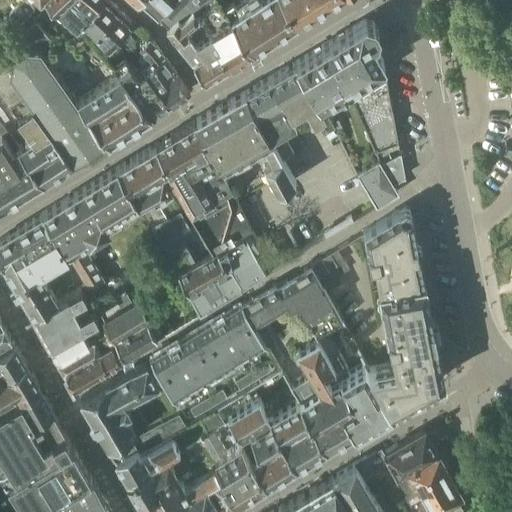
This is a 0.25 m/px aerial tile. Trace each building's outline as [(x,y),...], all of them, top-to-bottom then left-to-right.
[(22,0),(9,13),(14,19),(15,18),(17,21),(34,5),(38,0),(22,0)] [(62,0),(57,6),(71,20),(76,25),(77,25),(99,0),(62,0)] [(118,8),(109,0),(99,0),(77,25),(82,32),(90,40),(118,8)] [(158,19),(159,18),(175,0),(137,0),(158,19)] [(175,0),(159,18),(168,27),(176,19),(180,22),(192,11),(193,11),(197,8),(206,0),(210,0),(212,2),(214,0),(175,0)] [(198,13),(200,16),(211,30),(217,43),(215,44),(228,64),(251,50),(232,19),(230,18),(224,8),(217,0),(214,0),(212,2),(200,12),(198,13)] [(232,19),(251,50),(296,21),(284,0),(246,0),(236,7),(232,2),(224,8),(230,18),(232,19)] [(284,0),(296,21),(330,0),(284,0)] [(132,21),(118,8),(90,40),(94,44),(102,53),(132,21)] [(166,28),(177,42),(187,32),(185,30),(200,16),(198,13),(200,12),(197,8),(193,11),(192,11),(180,22),(176,19),(168,27),(166,28)] [(204,53),(192,60),(204,78),(228,64),(215,44),(217,43),(211,30),(200,16),(185,30),(187,32),(204,53)] [(0,48),(0,58),(73,160),(84,153),(85,155),(87,154),(86,152),(92,148),(93,150),(96,148),(95,147),(106,140),(77,99),(39,47),(50,37),(50,36),(35,18),(0,48)] [(321,45),(349,92),(351,95),(374,150),(398,140),(385,71),(381,64),(382,63),(382,62),(383,60),(372,41),(375,38),(377,30),(373,22),(365,20),(364,20),(321,45)] [(192,59),(192,60),(204,53),(187,32),(177,42),(192,59)] [(145,66),(169,101),(181,94),(189,88),(156,43),(149,36),(139,46),(148,55),(141,62),(145,66)] [(321,45),(295,61),(319,102),(322,108),(349,92),(321,45)] [(18,146),(43,179),(63,166),(63,167),(70,162),(69,162),(73,160),(0,58),(0,90),(4,98),(33,136),(20,144),(18,146)] [(119,73),(149,114),(169,101),(145,66),(137,72),(127,59),(115,69),(119,73)] [(295,61),(245,91),(282,158),(293,152),(279,127),(309,110),(322,133),(333,127),(322,108),(319,102),(295,61)] [(77,99),(106,140),(109,138),(109,139),(124,129),(124,130),(131,125),(149,114),(119,73),(101,84),(77,99)] [(219,106),(196,119),(225,176),(249,163),(243,154),(262,143),(267,151),(261,154),(264,160),(261,161),(277,190),(295,180),(282,158),(245,91),(230,100),(229,99),(218,106),(219,106)] [(116,167),(117,167),(137,201),(149,224),(166,216),(155,199),(171,189),(163,173),(166,170),(186,205),(213,249),(218,247),(241,286),(266,271),(265,270),(253,247),(259,244),(256,239),(256,237),(252,230),(248,223),(249,223),(248,221),(248,222),(244,214),(245,214),(244,213),(243,213),(240,206),(239,204),(236,197),(235,195),(231,188),(232,188),(231,187),(227,180),(227,179),(227,178),(226,178),(225,176),(196,119),(170,134),(169,133),(164,136),(165,137),(148,148),(144,151),(143,151),(142,151),(142,152),(137,155),(137,154),(135,155),(136,156),(131,158),(129,159),(125,162),(123,163),(119,166),(118,165),(116,167)] [(0,121),(0,187),(9,199),(11,198),(17,194),(35,183),(36,183),(37,183),(40,181),(42,180),(43,179),(18,146),(12,149),(10,146),(1,133),(6,130),(0,121)] [(356,172),(376,204),(397,191),(392,183),(404,176),(400,151),(380,163),(378,160),(356,172)] [(67,197),(41,213),(67,254),(86,287),(88,291),(103,282),(105,281),(82,243),(108,227),(104,221),(137,201),(117,167),(74,193),(74,192),(66,197),(67,197)] [(0,204),(9,199),(0,187),(0,204)] [(166,216),(149,224),(166,252),(179,276),(199,311),(241,286),(218,247),(213,249),(186,205),(166,216)] [(363,361),(390,406),(392,405),(391,405),(440,379),(443,378),(442,375),(438,355),(438,352),(437,352),(434,335),(436,334),(433,322),(432,322),(432,321),(431,321),(428,305),(429,305),(428,302),(424,282),(424,279),(423,279),(418,252),(421,249),(420,243),(416,242),(409,207),(404,205),(363,230),(367,251),(369,262),(373,261),(378,288),(378,290),(379,290),(387,332),(386,332),(388,342),(389,342),(393,363),(369,367),(366,362),(365,362),(364,360),(363,361)] [(16,287),(32,313),(57,298),(40,271),(67,254),(41,213),(16,228),(6,235),(0,238),(0,259),(2,263),(16,287)] [(269,238),(259,244),(253,247),(265,270),(282,260),(269,238)] [(310,264),(316,275),(343,260),(335,248),(310,264)] [(312,330),(316,336),(317,338),(351,397),(340,404),(354,427),(365,421),(366,421),(366,420),(372,417),(373,416),(389,406),(390,407),(390,406),(363,361),(361,362),(362,363),(348,371),(346,367),(347,367),(338,350),(326,328),(342,320),(322,283),(321,284),(316,275),(310,264),(276,285),(275,283),(223,313),(213,319),(178,341),(177,340),(168,346),(149,357),(172,396),(264,341),(254,323),(273,311),(287,302),(289,305),(289,307),(291,306),(297,302),(302,311),(303,313),(307,320),(308,322),(311,328),(312,330)] [(39,325),(41,328),(75,309),(71,302),(84,295),(79,287),(66,292),(57,298),(32,313),(38,324),(38,325),(39,325)] [(114,297),(121,309),(132,302),(125,290),(114,297)] [(121,309),(103,319),(114,338),(124,356),(156,337),(156,336),(163,331),(144,295),(132,302),(121,309)] [(43,333),(49,344),(82,324),(82,323),(96,315),(91,307),(77,315),(75,309),(41,328),(43,331),(43,332),(42,332),(43,333)] [(0,343),(11,337),(0,317),(0,343)] [(49,344),(57,358),(104,331),(99,323),(83,332),(80,326),(83,325),(82,324),(49,344)] [(57,358),(64,371),(101,350),(97,343),(104,339),(106,342),(109,340),(104,331),(57,358)] [(290,386),(298,398),(326,445),(354,427),(340,404),(351,397),(317,338),(316,336),(316,338),(316,339),(298,349),(296,350),(297,352),(310,374),(290,386)] [(0,380),(7,376),(5,373),(26,363),(14,341),(0,349),(0,380)] [(101,350),(64,371),(72,386),(120,359),(112,343),(101,350)] [(98,428),(108,446),(129,434),(147,424),(139,410),(132,414),(129,409),(130,409),(125,401),(158,382),(145,361),(129,370),(80,398),(91,417),(87,419),(94,430),(98,428)] [(234,380),(239,388),(271,369),(266,361),(234,380)] [(7,376),(0,380),(0,403),(8,398),(37,381),(26,363),(5,373),(7,376)] [(25,511),(28,511),(40,505),(91,475),(90,474),(89,473),(72,442),(71,443),(70,442),(70,441),(66,434),(64,430),(59,422),(57,418),(52,410),(53,410),(41,388),(40,388),(40,387),(19,399),(0,410),(0,475),(4,483),(7,482),(25,511)] [(189,408),(194,416),(226,396),(221,388),(189,408)] [(227,416),(242,441),(266,481),(326,445),(298,398),(272,414),(270,411),(270,409),(267,404),(266,403),(261,395),(227,416)] [(208,430),(212,428),(223,421),(216,409),(201,419),(208,430)] [(108,446),(127,479),(150,466),(144,457),(151,453),(156,463),(167,457),(179,450),(170,435),(184,427),(178,414),(132,438),(129,434),(108,446)] [(222,473),(220,475),(236,500),(266,481),(242,441),(226,451),(212,428),(208,430),(206,431),(200,435),(213,458),(222,473)] [(381,447),(366,455),(375,469),(388,461),(388,462),(390,462),(397,474),(437,451),(431,441),(433,438),(429,431),(425,430),(424,429),(383,452),(381,447)] [(438,454),(437,451),(397,474),(397,475),(396,475),(410,497),(449,473),(444,465),(446,462),(442,455),(438,454)] [(284,511),(382,511),(381,509),(366,484),(377,473),(375,469),(366,455),(332,476),(281,506),(284,511)] [(127,479),(139,499),(158,487),(156,482),(175,471),(167,457),(156,463),(150,466),(127,479)] [(146,511),(161,511),(220,475),(222,473),(213,458),(218,466),(197,479),(198,480),(184,487),(175,471),(156,482),(158,487),(139,499),(146,511)] [(453,481),(449,473),(410,497),(419,511),(433,511),(436,510),(459,496),(461,495),(460,492),(461,489),(457,482),(453,481)] [(43,511),(73,511),(79,509),(81,511),(82,511),(104,499),(91,475),(40,505),(43,511)] [(220,475),(161,511),(214,511),(218,510),(204,488),(211,484),(225,506),(236,500),(220,475)] [(464,505),(459,496),(436,510),(437,511),(457,511),(457,510),(464,505)] [(110,511),(105,503),(104,499),(82,511),(110,511)]
